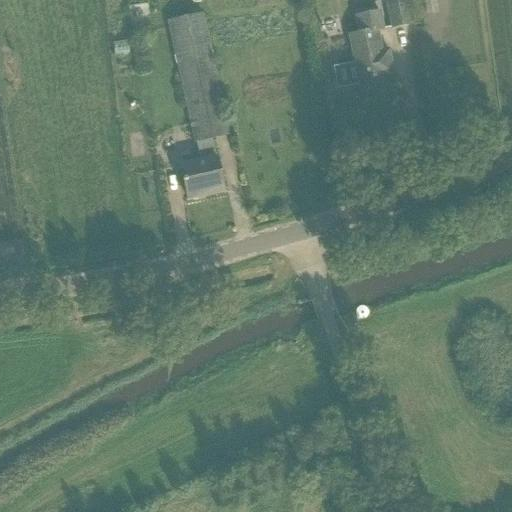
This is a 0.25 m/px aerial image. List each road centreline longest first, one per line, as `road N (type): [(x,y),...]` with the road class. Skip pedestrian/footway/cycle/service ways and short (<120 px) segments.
road 1 (tertiary): [(0,292),(68,287),(301,236)]
road 2 (unclassified): [(406,511),(332,340),(301,236)]
road 3 (track): [(57,393),(215,322),(284,276),(310,271)]
road 4 (tertiary): [(301,236),(511,166)]
road 5 (track): [(0,432),(57,393),(68,287)]
